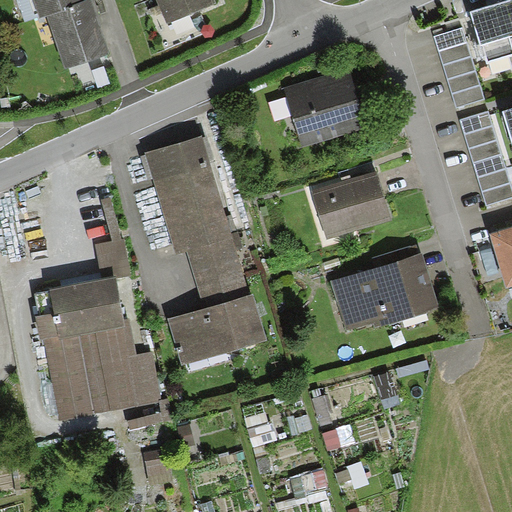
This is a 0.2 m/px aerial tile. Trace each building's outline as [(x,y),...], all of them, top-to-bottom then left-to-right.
[(83,4),(81,0),(32,0),(40,20),(83,4)] [(147,0),(155,17),(194,0),(147,0)] [(511,0),(507,0),(471,11),(487,63),(511,55),(511,0)] [(105,49),(87,2),(44,18),(62,65),(105,49)] [(463,30),(434,38),(454,108),(484,99),(463,30)] [(298,143),(363,124),(351,83),(286,102),(298,143)] [(511,108),(503,111),(511,143),(511,108)] [(511,186),(490,110),(457,120),(483,207),(511,198),(511,186)] [(203,136),(147,152),(177,254),(186,251),(203,309),(167,319),(181,366),(267,341),(253,294),(250,295),(203,136)] [(387,215),(375,174),(313,192),(325,233),(387,215)] [(103,279),(33,294),(59,416),(150,397),(143,362),(129,365),(121,326),(114,327),(107,291),(129,287),(109,192),(97,194),(109,250),(97,252),(103,279)] [(511,227),(490,234),(504,281),(511,278),(511,227)] [(415,256),(334,279),(349,329),(430,305),(415,256)] [(172,406),(128,416),(130,426),(174,415),(172,406)] [(183,446),(195,443),(190,421),(178,424),(183,446)] [(145,450),(151,482),(174,477),(168,445),(145,450)]
